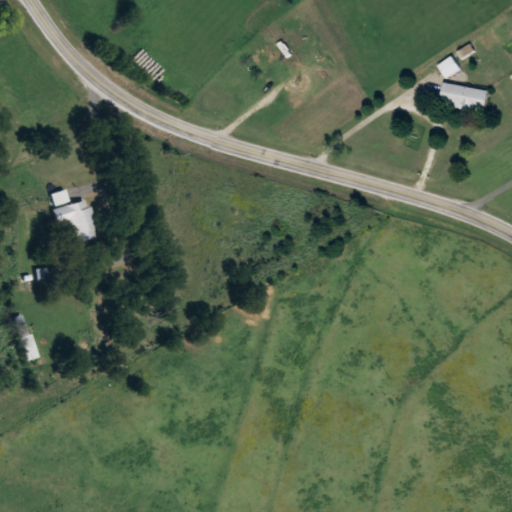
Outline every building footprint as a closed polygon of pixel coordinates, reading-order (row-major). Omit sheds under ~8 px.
[(300,59),(292,48),(300,42),(294,33),(286,39),(282,32),(274,38),(293,64),(300,59)] [(440,64),(449,76),(462,67),(454,55),(440,64)] [(491,89),(446,80),(442,102),(487,111),(491,89)] [(67,199),(64,190),(50,194),(53,204),(67,199)] [(56,220),(70,217),(74,233),(94,228),(87,198),(53,207),(56,220)]
